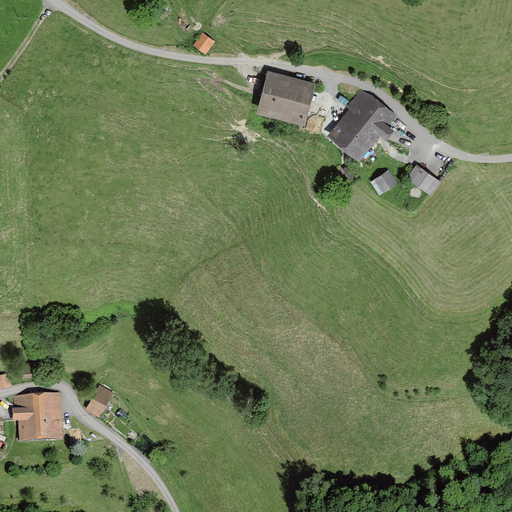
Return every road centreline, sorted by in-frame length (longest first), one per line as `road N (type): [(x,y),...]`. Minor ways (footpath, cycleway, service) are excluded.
road 1 (unclassified): [(51,0),(125,44),(368,87),(456,155),(511,156)]
road 2 (track): [(0,393),(46,382),(66,389),(81,415),(149,469),(176,511)]
